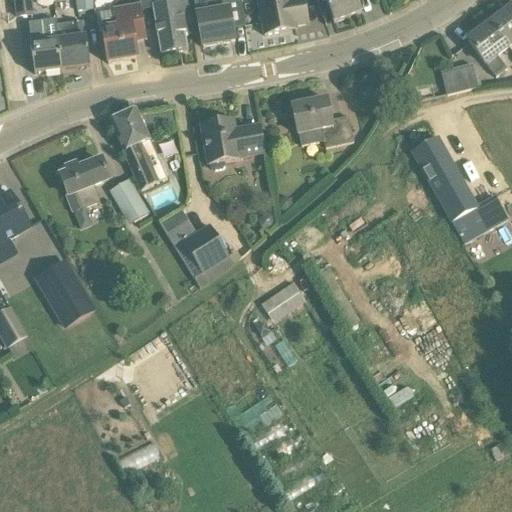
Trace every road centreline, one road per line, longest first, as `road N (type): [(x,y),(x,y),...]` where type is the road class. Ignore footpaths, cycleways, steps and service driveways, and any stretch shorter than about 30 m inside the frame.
road 1 (tertiary): [(0,144),(108,98),(350,54),(459,0)]
road 2 (track): [(361,159),(431,113),(511,96)]
